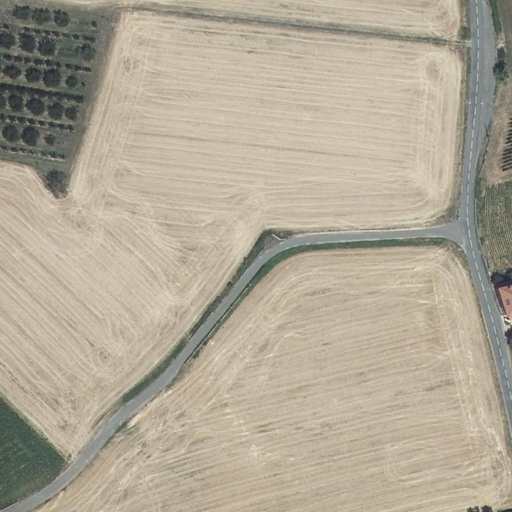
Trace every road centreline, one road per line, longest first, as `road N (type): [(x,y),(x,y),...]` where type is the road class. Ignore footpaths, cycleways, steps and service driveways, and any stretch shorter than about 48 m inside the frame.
road 1 (unclassified): [(17,511),(70,474),(265,256),(289,244),(464,230)]
road 2 (tertiary): [(464,230),(477,68),(470,0)]
road 3 (tertiary): [(511,405),(464,230)]
